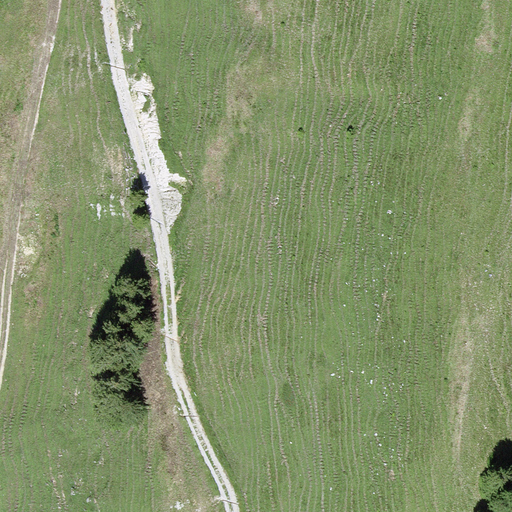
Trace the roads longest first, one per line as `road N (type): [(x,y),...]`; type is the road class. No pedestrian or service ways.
road 1 (track): [(107,0),(160,236),(177,376),(231,511)]
road 2 (track): [(56,0),(15,192),(0,364)]
